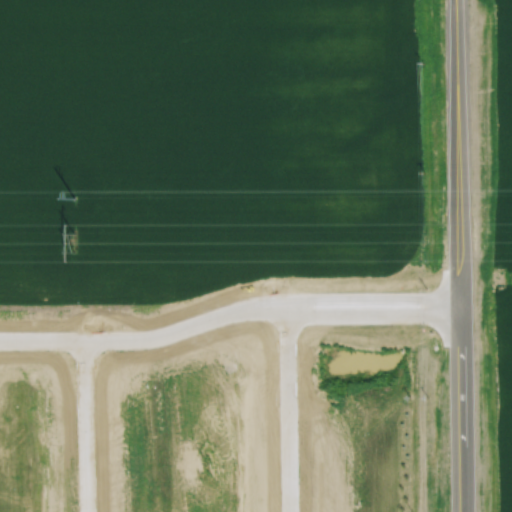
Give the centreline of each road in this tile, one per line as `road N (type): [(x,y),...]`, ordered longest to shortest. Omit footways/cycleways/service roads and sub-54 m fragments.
road 1 (tertiary): [(455,0),(461,511)]
road 2 (residential): [(459,302),(238,306),(98,331),(0,334)]
road 3 (residential): [(290,305),(293,511)]
road 4 (residential): [(89,332),(89,511)]
